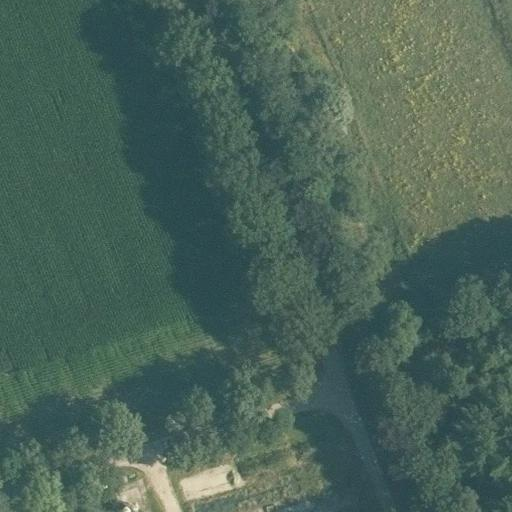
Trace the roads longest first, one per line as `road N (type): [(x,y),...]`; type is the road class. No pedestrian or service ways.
road 1 (track): [(201,0),(405,511)]
road 2 (unclassified): [(0,491),(355,382)]
